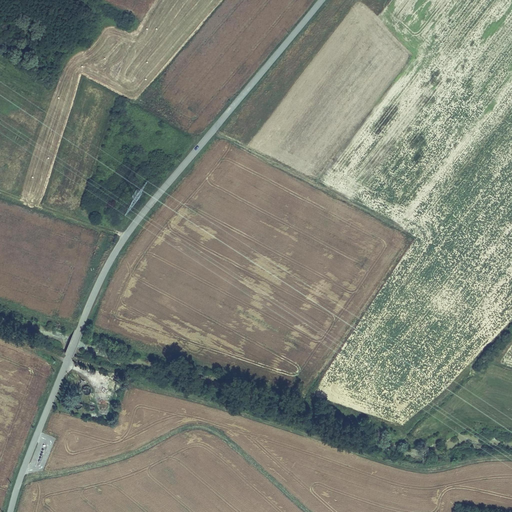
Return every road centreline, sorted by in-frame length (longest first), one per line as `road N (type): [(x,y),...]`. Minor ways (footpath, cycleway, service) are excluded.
road 1 (tertiary): [(10,511),(114,252),(322,0)]
road 2 (track): [(511,457),(413,469),(136,386),(69,356)]
road 3 (track): [(18,482),(206,427),(308,511)]
